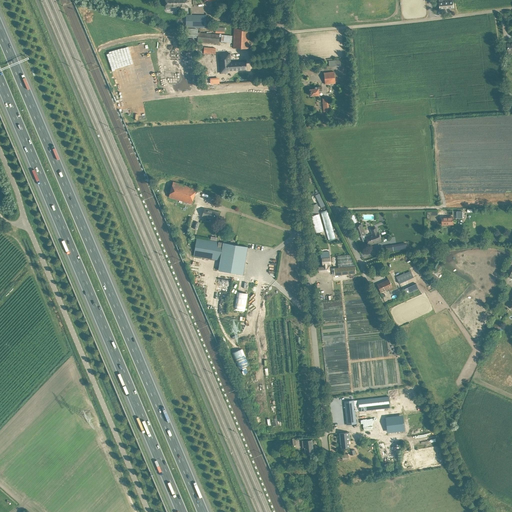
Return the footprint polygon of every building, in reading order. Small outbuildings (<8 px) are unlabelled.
[(439,0),(439,2),(440,9),(454,8),(453,1),(452,0),(439,0)] [(189,15),(189,19),(192,19),(192,27),(206,27),(206,19),(202,19),(192,18),(192,15),(189,15)] [(233,48),(248,49),(249,29),(234,28),(233,48)] [(219,43),(219,34),(198,32),(197,42),(219,43)] [(221,34),(220,42),(231,43),(232,36),(221,34)] [(219,54),(220,73),(228,72),(228,70),(246,69),(246,62),(230,63),(230,53),(219,54)] [(334,72),(324,73),(325,84),(335,83),(334,72)] [(310,89),(310,96),(319,95),(319,91),(322,91),(321,86),(315,87),(315,89),(310,89)] [(196,188),(173,182),(168,197),(192,204),(196,188)] [(319,194),(315,196),(321,208),(325,206),(319,194)] [(219,213),(204,208),(202,216),(217,220),(219,213)] [(453,223),(453,218),(453,217),(444,217),(444,211),(440,211),(440,219),(442,219),(442,225),(447,225),(447,224),(453,223)] [(377,232),(376,230),(376,229),(376,228),(375,227),(374,228),(374,229),(371,230),(372,234),(366,236),(361,224),(354,227),(357,236),(361,235),(363,241),(367,240),(369,245),(374,243),(374,242),(376,242),(381,241),(378,232),(377,232)] [(196,238),(193,256),(220,260),(218,270),(243,274),(247,247),(221,242),(220,245),(217,244),(218,242),(196,238)] [(324,267),(318,267),(319,272),(329,271),(329,266),(331,266),(329,252),(320,253),(321,258),(322,258),(322,264),(323,264),(324,267)] [(334,268),(332,268),(332,272),(334,272),(334,276),(356,273),(355,266),(350,255),(337,256),(338,267),(334,268)] [(399,284),(413,277),(411,273),(397,279),(399,284)] [(380,292),(396,285),(393,281),(390,282),(389,279),(377,285),(380,292)] [(418,288),(416,283),(402,290),(404,295),(418,288)] [(237,292),(234,308),(245,310),(248,293),(237,292)] [(242,349),(232,353),(239,370),(249,366),(242,349)] [(389,396),(344,401),(347,424),(356,423),(355,412),(390,407),(389,396)] [(349,432),(339,433),(341,448),(349,447),(349,440),(350,440),(349,432)] [(313,453),(312,440),(302,441),(303,448),(304,447),(305,454),(313,453)]
